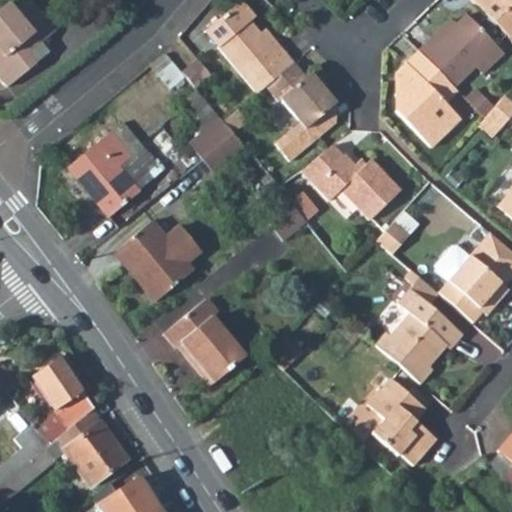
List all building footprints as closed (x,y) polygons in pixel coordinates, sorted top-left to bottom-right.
[(17,0),(10,6),(5,0),(0,4),(0,80),(4,85),(32,61),(26,52),(38,42),(53,29),(29,0),(17,0)] [(511,0),(473,0),(508,35),(511,31),(511,0)] [(280,57),(260,33),(250,20),(254,17),(241,1),(222,16),(234,31),(217,46),(256,96),(266,88),(295,65),(285,52),(280,57)] [(499,44),(468,12),(456,23),(436,41),(432,36),(418,50),(455,88),(499,44)] [(204,31),(217,46),(234,31),(222,16),(204,31)] [(456,23),(451,18),(432,36),(436,41),(456,23)] [(285,52),(265,29),(260,33),(280,57),(285,52)] [(38,42),(26,52),(32,61),(45,50),(38,42)] [(418,50),(395,73),(404,84),(395,92),(403,101),(396,107),(433,146),(463,118),(447,101),(458,90),(455,88),(418,50)] [(195,89),(212,75),(197,57),(181,71),(195,89)] [(304,76),(295,65),(266,88),(276,100),(279,98),(300,123),(276,144),(291,162),(322,136),(313,123),(336,103),(310,72),(304,76)] [(466,100),(486,113),(495,101),(475,88),(466,100)] [(511,98),(505,92),(484,117),(497,128),(511,111),(511,98)] [(313,123),(322,136),(335,125),(336,103),(313,123)] [(219,118),(188,144),(201,159),(203,158),(232,134),(223,123),(219,118)] [(131,156),(110,131),(68,165),(109,215),(139,191),(118,166),(131,156)] [(201,159),(214,175),(245,150),(232,134),(203,158),(201,159)] [(301,172),(327,200),(340,189),(368,219),(400,190),(370,158),(358,169),(343,153),(341,154),(333,145),(301,172)] [(511,198),(501,212),(511,220),(511,198)] [(268,226),(280,240),(304,221),(291,206),(268,226)] [(126,266),(132,260),(145,276),(139,281),(156,301),(193,269),(187,261),(201,250),(179,224),(166,234),(152,218),(113,251),(126,266)] [(406,234),(391,221),(374,240),(389,253),(406,234)] [(437,294),(473,324),(482,313),(478,310),(499,284),(504,289),(511,278),(511,252),(488,231),(467,257),(447,281),(437,293),(437,294)] [(447,281),(467,257),(454,247),(449,247),(434,265),(434,271),(447,281)] [(132,260),(126,266),(139,281),(145,276),(132,260)] [(408,289),(426,304),(428,306),(437,294),(437,293),(418,277),(408,289)] [(385,330),(373,343),(421,383),(431,370),(427,366),(446,346),(449,349),(462,334),(428,306),(426,304),(408,289),(394,305),(406,315),(389,334),(385,330)] [(216,313),(204,298),(163,333),(175,347),(177,345),(210,385),(244,356),(210,317),(216,313)] [(31,376),(54,411),(35,427),(50,445),(57,440),(91,412),(93,410),(58,358),(31,376)] [(0,359),(0,384),(7,392),(19,382),(0,359)] [(383,417),(372,431),(400,455),(401,453),(414,464),(435,438),(413,419),(425,405),(388,376),(366,402),(383,417)] [(64,451),(89,487),(125,460),(91,412),(57,440),(64,451)] [(0,484),(1,486),(45,450),(50,445),(35,427),(31,423),(12,437),(23,450),(0,468),(0,484)] [(509,428),(493,447),(494,447),(511,462),(511,428),(511,430),(509,428)] [(50,445),(45,450),(53,460),(64,451),(57,440),(50,445)] [(511,462),(494,447),(484,460),(511,486),(511,484),(511,462)] [(0,499),(2,502),(53,460),(45,450),(1,486),(0,486),(0,499)] [(100,511),(156,511),(159,511),(137,478),(97,506),(100,511)]
